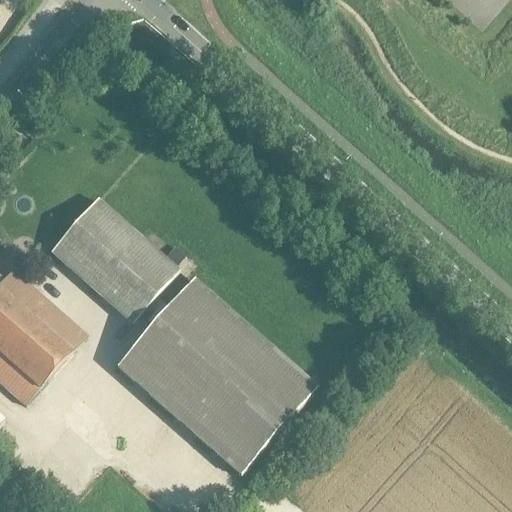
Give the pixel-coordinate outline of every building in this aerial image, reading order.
[(30,145),(21,136),(10,148),(19,157),(30,145)] [(79,208),(72,202),(66,208),(73,214),(79,208)] [(180,277),(98,205),(52,257),(134,329),(180,277)] [(88,342),(30,289),(13,274),(6,283),(0,277),(0,386),(27,410),(88,342)] [(316,396),(192,288),(120,370),(244,479),(316,396)]
